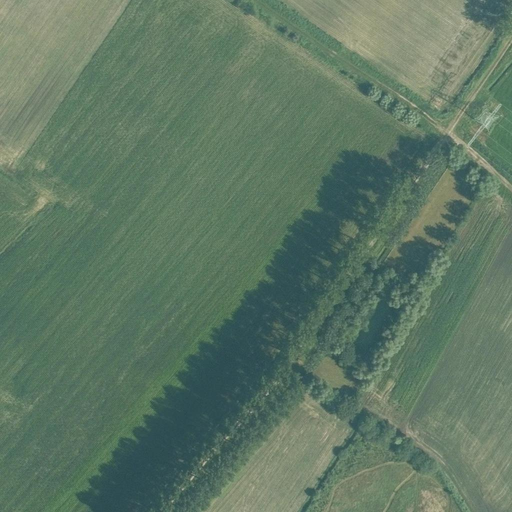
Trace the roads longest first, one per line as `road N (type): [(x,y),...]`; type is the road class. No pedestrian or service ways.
road 1 (track): [(447,132),(258,396),(158,511)]
road 2 (track): [(254,0),(447,132)]
